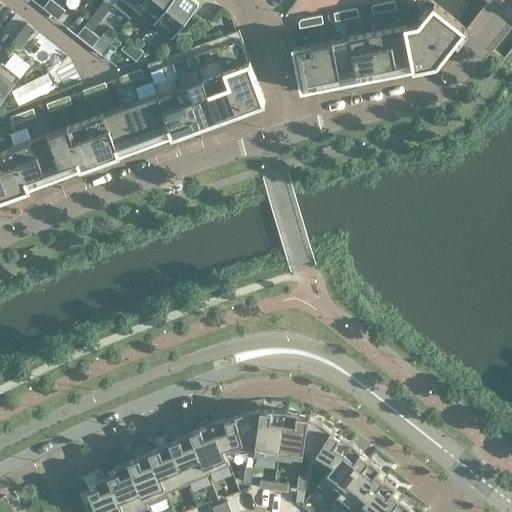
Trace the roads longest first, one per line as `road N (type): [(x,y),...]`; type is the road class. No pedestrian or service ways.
road 1 (tertiary): [(477,477),(336,359),(283,341),(170,369),(0,445)]
road 2 (tertiary): [(0,470),(164,389),(271,359),(336,379),(477,477)]
road 3 (residential): [(0,237),(287,133)]
road 4 (residential): [(287,133),(439,97),(511,9)]
road 5 (residential): [(239,0),(260,31),(287,133)]
